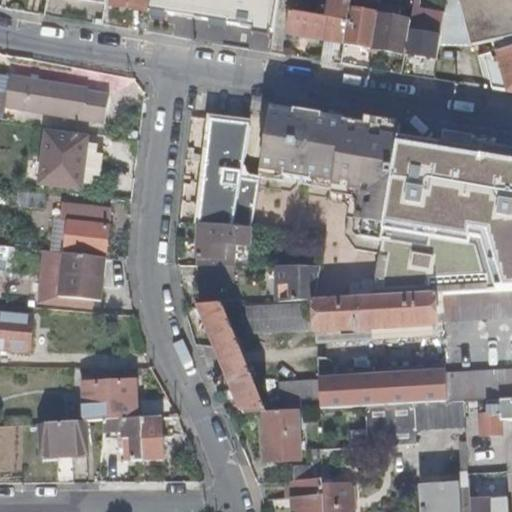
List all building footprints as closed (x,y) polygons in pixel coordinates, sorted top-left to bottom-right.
[(148,11),(149,0),(114,0),(114,6),(148,11)] [(149,0),(148,11),(274,32),(280,3),(280,0),(149,0)] [(351,0),(331,0),(329,18),(326,39),(334,41),(345,42),(350,9),(351,0)] [(440,43),(445,11),(419,7),(420,0),(412,0),(413,0),(409,18),(404,52),(438,57),(440,43)] [(511,33),(511,0),(446,0),(445,11),(440,43),(467,46),(495,38),(511,33)] [(400,4),(381,1),(380,14),(374,47),(404,52),(409,18),(398,16),(400,4)] [(374,47),(380,14),(350,9),(345,42),(341,63),(356,65),(359,44),(374,47)] [(329,18),(313,15),(290,11),(287,34),(326,39),(329,18)] [(511,33),(495,38),(500,53),(485,58),(494,88),(511,91),(511,33)] [(334,41),(326,39),(322,60),(331,62),(334,41)] [(22,91),(24,78),(9,76),(7,89),(22,91)] [(2,119),(18,121),(20,107),(121,123),(125,93),(24,78),(22,91),(7,89),(2,119)] [(333,184),(344,114),(320,110),(320,117),(271,111),(261,163),(259,173),(283,177),(284,173),(303,176),(303,181),(333,184)] [(347,194),(359,117),(344,114),(333,184),(333,193),(347,194)] [(397,138),(400,123),(359,117),(347,194),(346,203),(349,207),(345,232),(354,245),(378,248),(397,138)] [(250,227),(259,175),(243,172),(244,161),(249,125),(210,119),(194,224),(199,225),(250,227)] [(100,183),(105,145),(88,143),(89,138),(49,132),(42,181),(82,187),(83,181),(100,183)] [(441,292),(511,287),(511,157),(397,138),(378,248),(374,277),(371,297),(441,292)] [(63,205),(62,218),(69,219),(110,223),(111,210),(63,205)] [(69,219),(62,218),(61,235),(68,236),(69,219)] [(69,219),(68,236),(67,248),(106,252),(110,223),(69,219)] [(249,247),(250,227),(199,225),(197,266),(199,266),(224,267),(226,267),(226,247),(249,247)] [(101,299),(107,257),(66,252),(62,295),(101,299)] [(224,280),(224,267),(199,266),(199,280),(224,280)] [(279,302),(314,300),(319,267),(291,267),(291,270),(279,270),(279,302)] [(349,298),(371,297),(374,277),(360,279),(361,284),(349,286),(349,298)] [(511,287),(441,292),(443,323),(511,318),(511,287)] [(344,330),(443,323),(441,292),(371,297),(349,298),(314,300),(314,303),(316,330),(316,332),(344,330)] [(302,331),(316,330),(314,303),(302,304),(302,331)] [(0,314),(31,317),(32,307),(0,304),(0,314)] [(288,332),(302,331),(302,304),(289,305),(288,332)] [(245,414),(267,413),(223,305),(200,307),(245,414)] [(276,333),(288,332),(289,305),(275,306),(276,333)] [(260,334),(276,333),(275,306),(259,307),(260,334)] [(249,334),(260,334),(259,307),(247,308),(249,334)] [(33,318),(31,317),(0,314),(0,349),(30,352),(33,318)] [(345,342),(344,330),(316,332),(317,344),(345,342)] [(324,405),(511,394),(511,371),(322,379),(324,405)] [(306,410),(321,409),(319,379),(305,380),(306,410)] [(292,411),(306,410),(305,380),(291,381),(292,411)] [(278,412),(292,411),(291,381),(276,382),(278,412)] [(95,423),(139,421),(137,383),(85,386),(87,424),(95,423)] [(511,437),(511,399),(491,402),(491,408),(492,416),(485,417),(486,439),(511,437)] [(477,428),(475,402),(468,403),(468,428),(477,428)] [(468,428),(468,403),(417,405),(418,430),(468,428)] [(420,447),(418,430),(417,405),(368,409),(370,448),(420,447)] [(304,462),(302,412),(266,415),(268,464),(304,462)] [(165,462),(163,420),(107,423),(107,435),(125,435),(126,441),(133,441),(134,463),(165,462)] [(79,456),(78,424),(41,426),(42,457),(79,456)] [(324,481),(323,450),(315,451),(315,468),(294,469),(295,482),(324,481)] [(326,498),(324,481),(295,482),(285,483),(287,501),(291,500),(306,500),(326,498)] [(461,511),(460,488),(423,490),(422,495),(423,511),(461,511)] [(326,511),(326,498),(306,500),(307,511),(292,511),(291,511),(326,511)] [(342,511),(342,498),(326,498),(326,511),(342,511)] [(307,511),(306,500),(291,500),(292,511),(307,511)] [(510,511),(511,501),(479,502),(472,503),(473,511),(510,511)]
